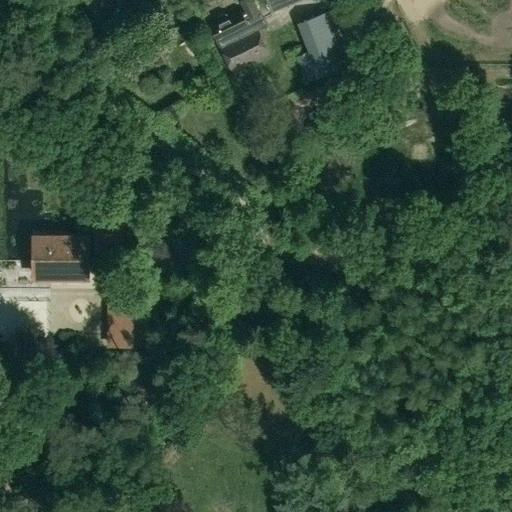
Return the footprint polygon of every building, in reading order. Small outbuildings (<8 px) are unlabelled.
[(228,17),(227,14),(223,13),(219,14),(217,19),(218,22),(210,26),(231,70),(268,53),(257,30),(268,25),(260,10),(258,11),(253,0),(241,0),(239,1),(244,11),(241,12),(241,11),(228,17)] [(256,0),(260,9),(263,8),(266,14),(298,0),(256,0)] [(308,54),(295,59),(305,83),(343,68),(334,44),(341,41),(328,11),(296,23),(308,54)] [(35,276),(85,276),(85,250),(93,250),(93,252),(122,252),(122,209),(93,209),(93,221),(78,221),(78,237),(35,237),(35,276)] [(106,298),(106,346),(133,347),(133,342),(133,320),(133,298),(106,298)]
